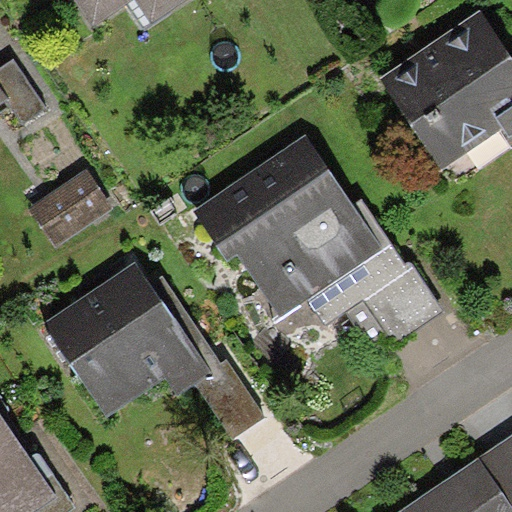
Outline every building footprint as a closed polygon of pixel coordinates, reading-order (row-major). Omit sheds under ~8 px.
[(75,0),(95,29),(135,2),(151,25),(187,0),(75,0)] [(511,62),(479,15),(383,79),(443,169),(499,132),(511,150),(511,149),(511,62)] [(0,109),(4,106),(20,128),(48,109),(13,58),(0,67),(0,109)] [(303,138),(193,214),(230,267),(241,259),(284,321),(325,328),(346,314),(372,353),(387,343),(391,350),(447,313),(414,264),(405,264),(363,203),(354,210),(303,138)] [(110,212),(87,175),(27,212),(50,249),(110,212)] [(156,297),(136,266),(45,330),(111,423),(166,384),(178,401),(199,385),(210,378),(187,344),(156,297)] [(210,378),(199,385),(230,433),(260,414),(228,365),(222,370),(200,336),(187,344),(210,378)] [(0,511),(75,511),(80,509),(41,450),(28,459),(0,416),(0,511)] [(511,511),(511,437),(400,511),(511,511)]
